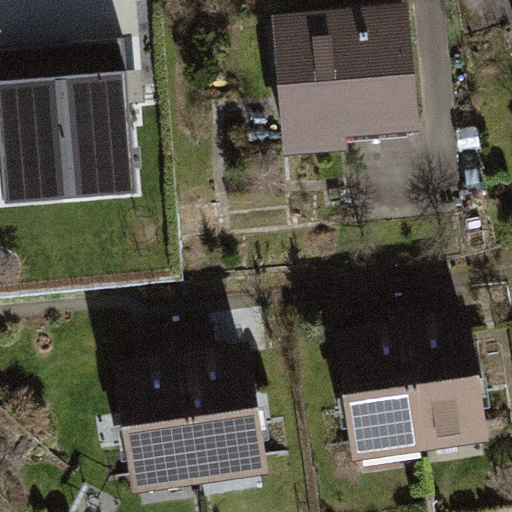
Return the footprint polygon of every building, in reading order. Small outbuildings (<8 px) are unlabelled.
[(403,13),(269,26),(283,168),(417,155),(403,13)] [(125,38),(0,47),(0,119),(6,198),(135,189),(125,38)] [(483,447),(467,323),(401,331),(417,455),(483,447)] [(417,455),(401,331),(336,340),(353,463),(417,455)] [(259,475),(245,354),(182,361),(196,482),(259,475)] [(182,361),(116,368),(130,490),(196,482),(182,361)]
